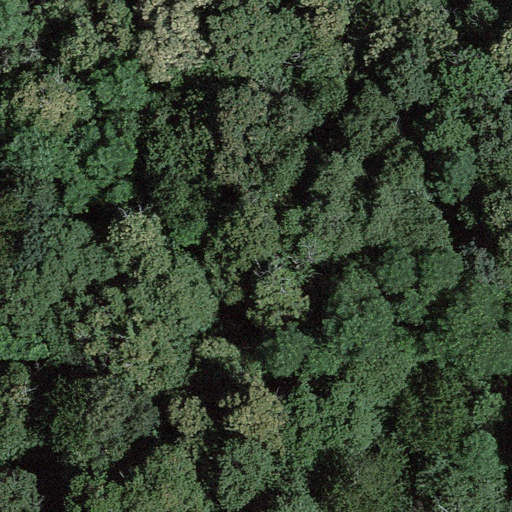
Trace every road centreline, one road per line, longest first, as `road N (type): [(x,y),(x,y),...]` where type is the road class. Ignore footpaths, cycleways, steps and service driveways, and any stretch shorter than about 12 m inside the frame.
road 1 (motorway): [(511,432),(0,213)]
road 2 (motorway): [(0,422),(198,511)]
